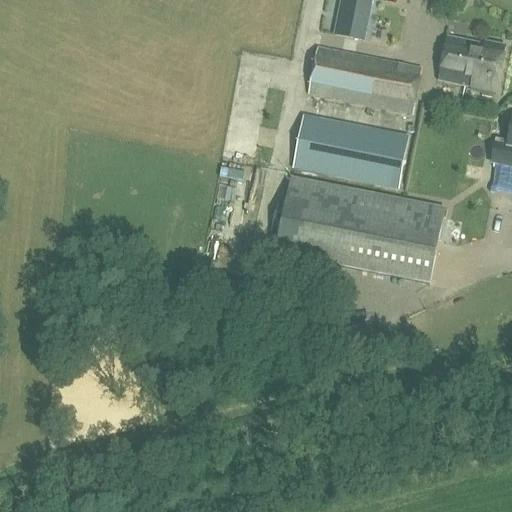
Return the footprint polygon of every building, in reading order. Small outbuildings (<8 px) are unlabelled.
[(342,0),(336,36),(363,42),(371,0),(342,0)] [(464,0),(435,0),(455,18),(468,3),(464,0)] [(496,96),(506,47),(485,43),(485,45),(448,38),(439,82),(471,88),(471,91),(483,94),(482,96),(494,99),(494,96),(496,96)] [(414,116),(423,70),(319,49),(310,95),(414,116)] [(399,190),(409,139),(305,118),(295,169),(399,190)] [(511,129),(509,144),(498,142),(493,163),(511,167),(511,129)] [(431,285),(445,210),(292,181),(278,256),(431,285)] [(417,354),(412,332),(354,346),(359,367),(417,354)]
